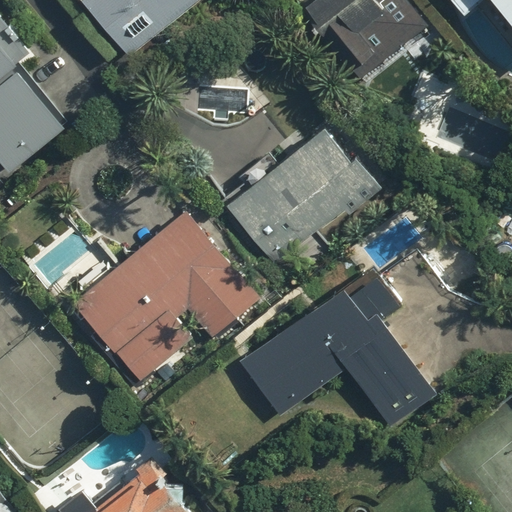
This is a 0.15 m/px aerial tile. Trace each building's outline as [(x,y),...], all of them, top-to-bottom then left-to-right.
[(196,0),(92,0),(134,51),(196,0)] [(410,0),(310,0),(305,4),(362,77),(430,24),(410,0)] [(511,0),(459,0),(467,10),(480,0),(500,0),(511,15),(511,0)] [(0,72),(30,48),(0,10),(0,72)] [(68,120),(25,64),(0,83),(0,145),(13,162),(68,120)] [(278,260),(350,202),(357,210),(388,185),(361,152),(356,156),(329,123),(231,202),(278,260)] [(264,296),(190,206),(79,300),(143,376),(206,323),(216,336),(264,296)] [(440,389),(387,314),(405,302),(379,267),(355,284),(352,280),(243,356),(282,411),(352,362),(394,421),(440,389)] [(169,470),(156,453),(140,465),(144,470),(100,503),(95,497),(76,511),(195,511),(166,473),(169,470)]
